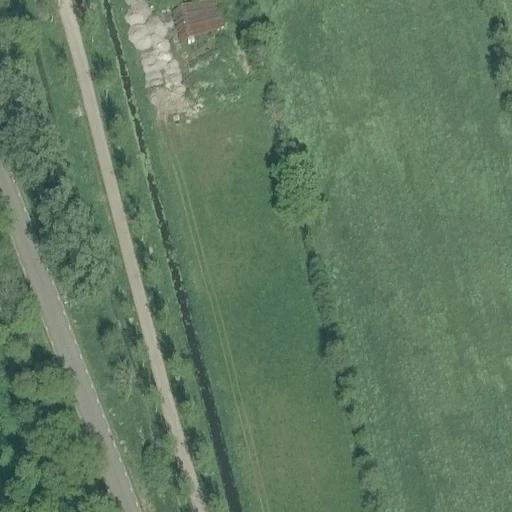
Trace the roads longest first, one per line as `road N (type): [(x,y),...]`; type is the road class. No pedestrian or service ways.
road 1 (track): [(201,511),(62,0)]
road 2 (unclassified): [(131,511),(0,173)]
